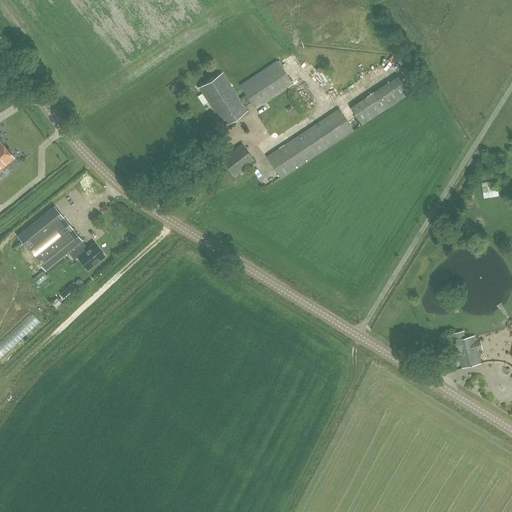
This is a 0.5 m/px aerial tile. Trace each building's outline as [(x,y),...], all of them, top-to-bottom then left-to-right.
[(245,94),(250,101),(254,108),(292,83),(277,61),(239,85),(245,94)] [(222,72),(199,87),(224,126),(247,111),(243,105),(250,101),(245,94),(239,99),(222,72)] [(409,92),(398,75),(351,108),(362,124),(409,92)] [(281,178),(353,130),(339,108),(267,156),(281,178)] [(234,176),(254,161),(241,144),(226,155),(227,156),(222,160),(234,176)] [(0,169),(14,158),(6,149),(0,154),(0,169)] [(83,241),(54,206),(18,236),(46,271),(83,242),(83,241)] [(105,256),(94,243),(88,248),(83,242),(69,253),(74,260),(78,257),(88,269),(105,256)] [(60,293),(66,301),(79,290),(72,283),(60,293)] [(462,368),(481,363),(478,349),(483,348),(481,339),(476,340),(475,336),(463,339),(461,331),(453,333),(462,368)]
